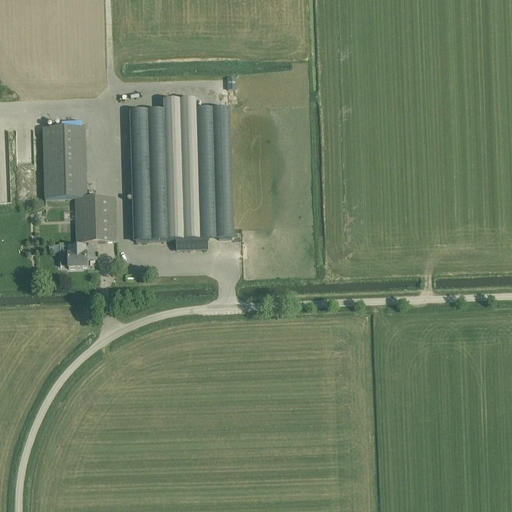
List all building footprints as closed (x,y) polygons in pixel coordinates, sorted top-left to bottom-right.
[(226,90),(235,91),(235,79),(226,79),(226,90)] [(164,113),(132,114),(136,243),(176,242),(176,251),(208,251),(207,241),(232,240),(228,111),(196,112),(196,102),(163,103),(164,113)] [(43,130),(45,201),(75,200),(75,201),(87,200),(85,129),(43,130)] [(75,201),(76,244),(86,245),(116,244),(115,234),(114,200),(110,200),(87,200),(75,201)] [(76,244),(68,244),(68,254),(68,255),(60,255),(60,268),(68,268),(68,270),(87,269),(87,255),(86,255),(86,245),(76,244)]
